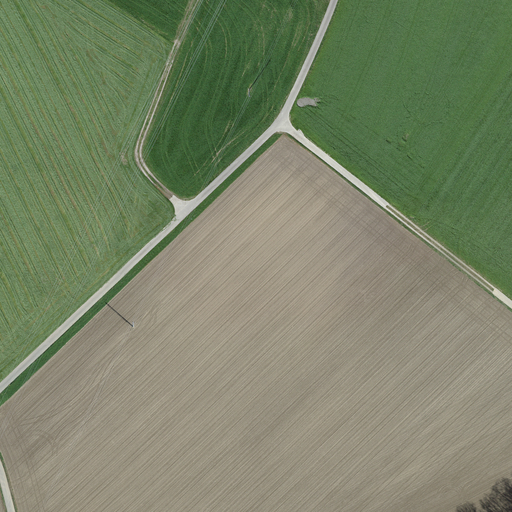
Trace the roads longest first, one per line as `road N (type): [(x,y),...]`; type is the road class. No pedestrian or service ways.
road 1 (track): [(334,0),(314,64),(282,122),(0,391)]
road 2 (track): [(511,302),(282,122)]
road 3 (track): [(184,216),(138,161),(192,0)]
